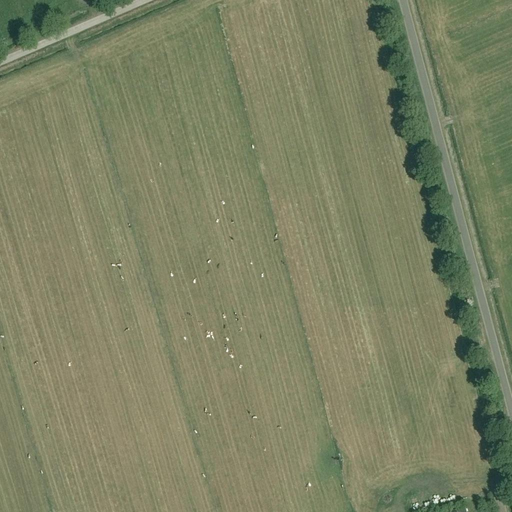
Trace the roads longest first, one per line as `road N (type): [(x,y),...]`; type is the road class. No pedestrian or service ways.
road 1 (unclassified): [(511,418),(400,0)]
road 2 (unclassified): [(0,61),(143,0)]
